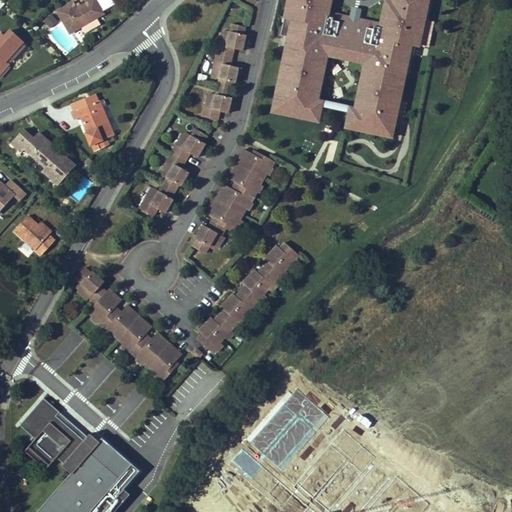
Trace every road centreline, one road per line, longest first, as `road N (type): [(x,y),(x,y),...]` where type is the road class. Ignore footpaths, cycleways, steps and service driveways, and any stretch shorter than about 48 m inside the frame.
road 1 (unclassified): [(137,25),(163,58),(161,97),(15,343)]
road 2 (residential): [(15,343),(148,454)]
road 3 (residential): [(0,106),(59,81),(137,25)]
